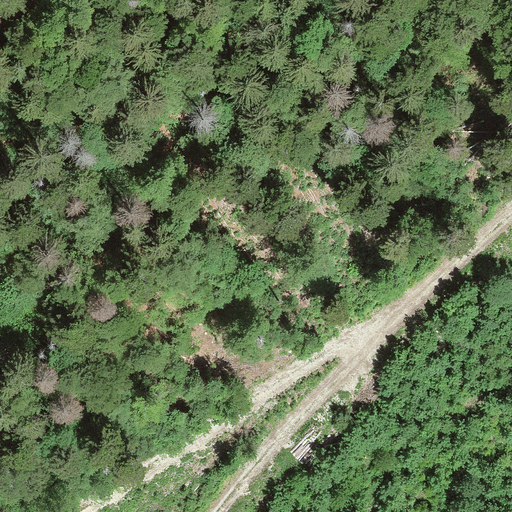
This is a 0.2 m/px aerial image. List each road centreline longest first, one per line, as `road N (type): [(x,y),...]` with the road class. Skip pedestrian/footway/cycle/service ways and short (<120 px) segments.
road 1 (track): [(511,223),(320,400),(223,511)]
road 2 (track): [(424,301),(258,394),(79,511)]
